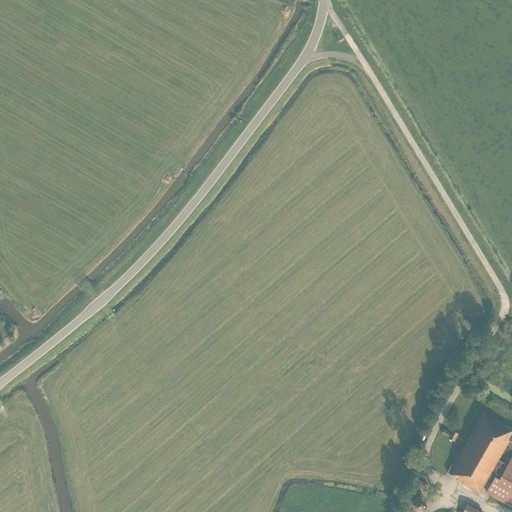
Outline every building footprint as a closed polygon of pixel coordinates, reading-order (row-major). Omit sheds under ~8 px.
[(489,477),(498,482),(491,494),(511,506),(511,456),(507,465),(498,460),(508,442),(509,442),(510,440),(511,440),(511,428),(482,412),(477,421),(478,422),(458,457),(456,456),(447,472),(458,478),(457,480),(479,493),(489,477)] [(444,428),(441,433),(448,436),(450,432),(444,428)] [(452,430),(448,437),(454,441),(459,433),(452,430)] [(410,488),(422,494),(428,485),(416,479),(410,488)] [(412,501),(413,507),(418,510),(423,508),(426,502),(425,497),(420,494),(414,496),(412,501)]
